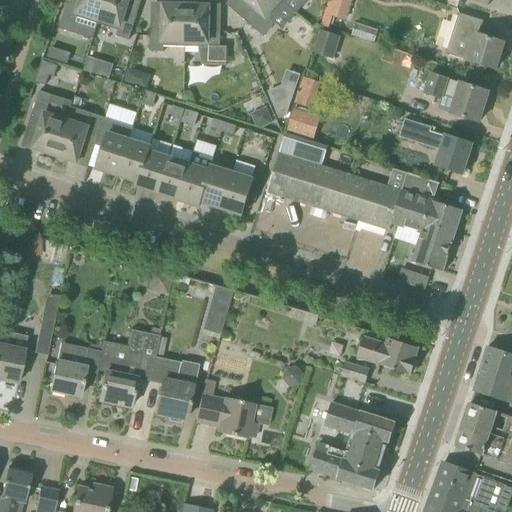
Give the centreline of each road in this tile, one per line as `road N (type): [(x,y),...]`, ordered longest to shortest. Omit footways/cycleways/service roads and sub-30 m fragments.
road 1 (residential): [(468,320),(0,176)]
road 2 (residential): [(358,511),(0,422)]
road 3 (secondary): [(401,511),(468,320)]
road 4 (secondary): [(468,320),(511,185)]
